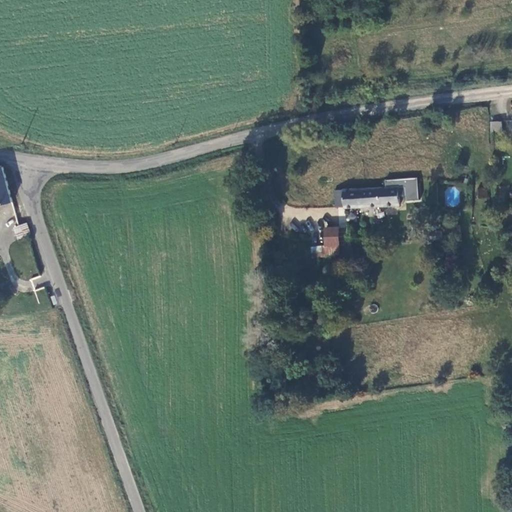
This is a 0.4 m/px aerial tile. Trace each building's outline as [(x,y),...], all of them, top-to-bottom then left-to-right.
[(494,126),(490,127),(483,127),(483,139),(493,139),(494,126)] [(328,183),(328,201),(391,197),(391,191),(398,190),(398,179),(328,183)] [(10,231),(22,227),(18,215),(6,220),(10,231)] [(409,228),(411,226),(412,222),(410,220),(407,219),(403,220),(402,222),(401,224),(403,227),(406,229),(409,228)] [(320,248),(344,247),(343,223),(319,224),(319,236),(320,248)] [(17,244),(29,240),(24,228),(12,233),(17,244)]
